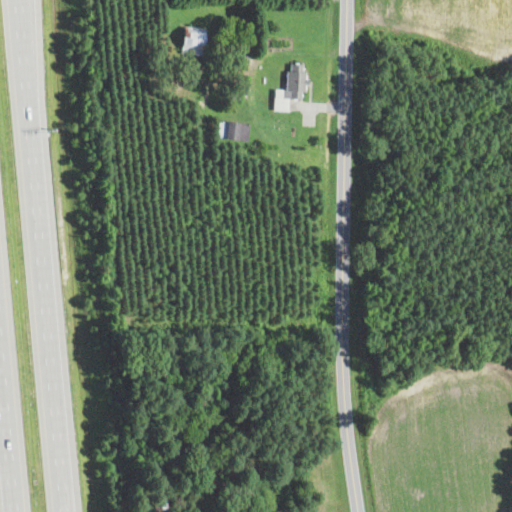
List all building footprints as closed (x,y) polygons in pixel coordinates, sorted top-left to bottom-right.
[(202,55),(202,56),(180,53),(184,28),(184,27),(205,30),(202,55)] [(248,65),(248,66),(230,65),(231,50),(249,51),(248,65)] [(305,73),(305,80),(309,80),(308,85),(305,85),(305,92),(302,92),(301,100),(289,100),(289,111),(275,111),(275,90),(286,90),(286,73),(290,73),(290,65),(303,65),(303,73),(305,73)] [(247,95),(247,97),(230,96),(230,83),(248,84),(247,95)] [(247,140),(247,142),(217,138),(220,121),(249,125),(247,140)] [(228,496),(227,500),(206,495),(209,482),(230,487),(228,496)] [(142,511),(141,511),(140,499),(164,497),(165,509),(142,511)]
